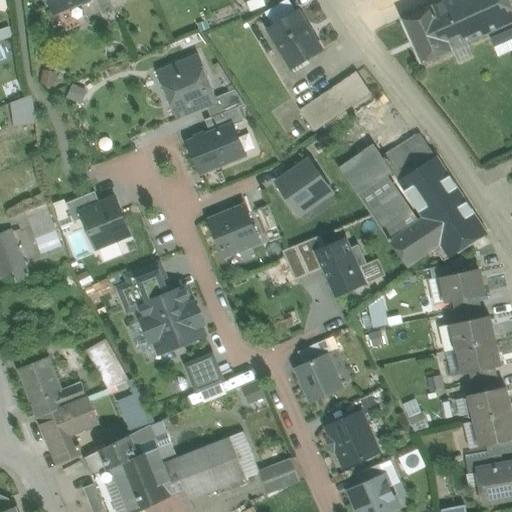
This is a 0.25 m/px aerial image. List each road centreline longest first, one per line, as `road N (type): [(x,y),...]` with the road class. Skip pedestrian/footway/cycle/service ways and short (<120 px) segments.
road 1 (residential): [(511,253),(480,195),(332,0)]
road 2 (residential): [(268,360),(232,348),(175,211),(143,163)]
road 3 (residential): [(336,511),(268,360)]
